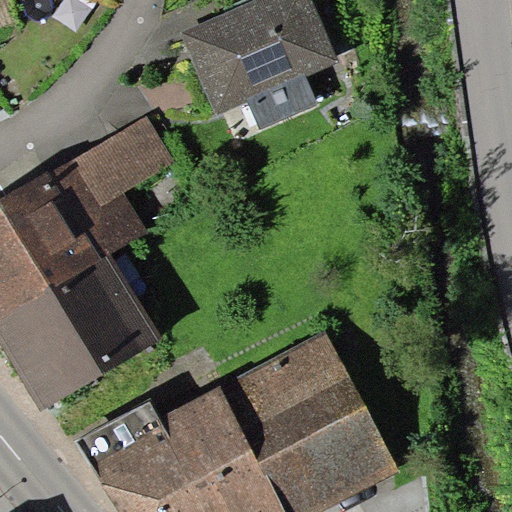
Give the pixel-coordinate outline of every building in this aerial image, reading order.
[(254,0),(181,32),(216,115),(249,101),(261,130),(320,105),(307,74),(340,61),(313,0),(254,0)] [(0,321),(112,256),(148,235),(125,195),(175,166),(146,118),(0,203),(0,321)] [(163,341),(112,256),(0,321),(0,340),(43,412),(163,341)] [(326,331),(220,388),(286,511),(321,511),(401,469),(326,331)] [(119,511),(286,511),(220,388),(218,385),(160,416),(151,399),(79,438),(119,511)]
